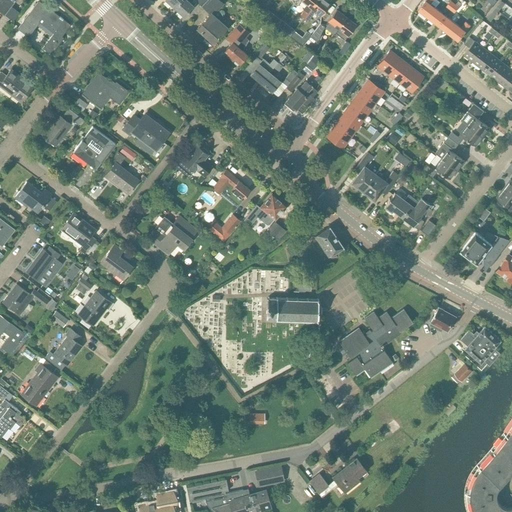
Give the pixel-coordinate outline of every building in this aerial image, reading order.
[(0,0),(0,12),(4,15),(15,0),(0,0)] [(181,0),(174,8),(184,16),(193,6),(187,1),(188,0),(181,0)] [(210,14),(197,28),(206,37),(202,41),(209,47),(212,43),(227,26),(214,15),(224,4),(219,0),(206,0),(201,6),(202,7),(210,14)] [(255,0),(250,6),(257,12),(263,5),(256,0),(255,0)] [(324,0),(318,0),(311,8),(307,13),(304,10),(300,15),(307,21),(315,11),(315,12),(314,14),(318,16),(320,15),(321,16),(330,4),(324,0)] [(311,8),(318,0),(301,0),(311,8)] [(429,18),(437,9),(430,4),(432,0),(425,0),(418,10),(429,18)] [(450,11),(455,4),(457,2),(454,0),(451,0),(446,7),(450,11)] [(496,7),(499,10),(504,3),(501,1),(496,7)] [(50,11),(37,2),(18,29),(28,37),(39,22),(54,33),(43,48),(51,54),(63,38),(61,36),(70,24),(51,10),(50,11)] [(455,4),(450,11),(454,13),(459,7),(455,4)] [(247,5),(244,9),(249,13),(252,9),(247,5)] [(490,21),(499,10),(496,7),(487,18),(490,21)] [(336,9),(327,21),(338,29),(347,17),(336,9)] [(439,25),(448,13),(445,10),(443,13),(437,9),(429,18),(439,25)] [(16,10),(10,19),(13,21),(19,13),(17,11),(16,10)] [(268,10),(263,16),(276,26),(280,20),(268,10)] [(449,33),(457,24),(449,18),(451,15),(448,13),(439,25),(449,33)] [(338,29),(335,33),(339,36),(344,40),(347,36),(356,25),(347,18),(347,17),(338,29)] [(309,38),(320,23),(316,19),(308,30),(309,30),(307,32),(309,33),(307,36),(309,38)] [(457,24),(449,33),(458,41),(466,30),(470,25),(466,22),(461,28),(457,24)] [(239,63),(247,54),(243,50),(249,40),(246,38),(250,33),(239,23),(226,38),(231,43),(224,51),(228,54),(226,55),(232,60),(233,58),(239,63)] [(288,25),(283,31),(284,31),(289,36),(294,30),(288,25)] [(484,36),(488,40),(493,35),(488,31),(484,36)] [(260,37),(256,42),(260,45),(264,40),(260,37)] [(346,40),(338,51),(342,54),(350,44),(346,40)] [(472,62),(483,47),(474,40),(464,55),(472,62)] [(263,43),(254,54),(259,58),(261,56),(267,49),(269,47),(263,43)] [(481,68),(492,54),(483,47),(472,62),(481,68)] [(389,50),(377,66),(388,74),(401,59),(389,50)] [(490,75),(501,61),(492,54),(481,68),(490,75)] [(258,63),(249,74),(260,83),(269,72),(278,61),(273,57),(269,63),(263,58),(258,63)] [(401,59),(388,74),(400,83),(412,68),(401,59)] [(269,72),(260,83),(271,92),(272,91),(280,81),(274,76),(283,65),(278,62),(278,61),(269,72)] [(498,81),(509,67),(501,61),(490,75),(498,81)] [(306,64),(303,68),(309,73),(312,69),(306,64)] [(507,88),(511,81),(511,69),(509,67),(498,81),(507,88)] [(412,68),(400,83),(403,86),(411,92),(423,76),(414,70),(412,68)] [(33,86),(11,69),(6,76),(1,72),(0,73),(0,86),(21,102),(33,86)] [(290,82),(296,75),(295,75),(296,74),(291,70),(285,78),(290,82)] [(296,75),(290,82),(290,83),(286,88),(290,91),(302,78),(303,76),(299,72),(296,76),(296,75)] [(114,85),(98,73),(82,94),(101,108),(109,96),(119,104),(128,92),(116,82),(114,85)] [(438,86),(443,80),(438,76),(433,82),(438,86)] [(368,80),(359,92),(375,103),(383,91),(379,88),(374,84),(368,80)] [(317,91),(305,81),(298,90),(296,88),(286,101),(285,104),(293,111),(296,108),(302,113),(315,99),(312,97),(317,91)] [(359,92),(351,103),(367,114),(375,103),(359,92)] [(351,103),(343,114),(359,125),(367,114),(351,103)] [(461,120),(467,125),(483,137),(490,128),(478,118),(483,111),(484,111),(474,103),(470,108),(461,120)] [(83,119),(68,108),(62,117),(59,114),(52,122),(49,126),(49,127),(42,136),(55,146),(72,124),(71,124),(73,121),(78,125),(83,119)] [(408,109),(404,114),(408,118),(412,113),(408,109)] [(92,110),(88,114),(94,118),(97,114),(92,110)] [(120,114),(116,119),(120,122),(124,117),(120,114)] [(169,132),(145,114),(140,120),(133,115),(123,129),(130,135),(132,132),(156,150),(169,132)] [(343,114),(335,125),(350,137),(359,125),(343,114)] [(327,135),(327,136),(326,136),(342,148),(343,147),(350,137),(335,125),(327,135)] [(476,146),(483,137),(467,125),(460,134),(458,136),(452,132),(448,136),(458,144),(464,136),(476,146)] [(92,126),(73,152),(87,163),(93,156),(96,151),(88,145),(91,140),(102,148),(94,158),(100,162),(115,143),(92,126)] [(379,126),(373,132),(377,135),(383,129),(379,126)] [(391,132),(386,139),(394,145),(399,139),(391,132)] [(454,150),(458,144),(448,136),(435,153),(441,158),(441,157),(457,170),(464,161),(452,151),(453,149),(454,150)] [(201,149),(196,145),(183,161),(194,171),(196,169),(204,175),(212,166),(206,161),(205,162),(203,161),(208,154),(207,153),(207,151),(203,147),(201,149)] [(362,191),(375,174),(365,167),(373,156),(367,152),(355,167),(360,171),(351,182),(362,191)] [(114,155),(102,172),(106,175),(105,176),(128,193),(131,189),(133,190),(134,188),(133,187),(138,180),(119,165),(122,161),(114,155)] [(451,179),(457,170),(441,157),(441,158),(434,167),(435,167),(432,170),(426,165),(423,170),(432,177),(438,170),(451,179)] [(410,163),(404,171),(409,175),(416,167),(410,163)] [(250,190),(238,180),(226,169),(219,178),(220,178),(211,188),(220,195),(228,186),(232,189),(231,190),(242,200),(250,190)] [(375,174),(362,191),(374,200),(382,188),(387,192),(399,176),(393,171),(385,182),(375,174)] [(41,193),(26,181),(19,191),(17,190),(15,194),(16,195),(14,197),(23,204),(24,203),(37,213),(51,194),(44,189),(41,193)] [(164,194),(168,190),(160,183),(157,188),(164,194)] [(511,194),(504,188),(497,197),(509,206),(505,211),(511,216),(511,194)] [(411,205),(401,217),(418,230),(423,221),(419,217),(423,213),(422,212),(429,203),(425,201),(431,193),(425,189),(420,196),(420,197),(421,198),(414,207),(411,205)] [(421,198),(420,197),(417,201),(408,194),(405,199),(395,192),(384,206),(391,212),(392,210),(401,217),(411,205),(414,207),(421,198)] [(275,219),(286,206),(271,193),(260,207),(257,204),(244,220),(250,225),(257,217),(266,225),(269,224),(274,218),(275,219)] [(190,207),(186,213),(192,217),(196,211),(190,207)] [(84,254),(95,240),(91,236),(96,230),(73,212),(62,228),(84,245),(80,250),(84,254)] [(43,215),(39,221),(45,226),(49,220),(43,215)] [(229,235),(241,222),(233,215),(221,228),(229,235)] [(155,229),(147,238),(161,248),(168,254),(172,248),(177,243),(183,249),(192,238),(192,237),(173,222),(165,216),(155,228),(155,229)] [(0,244),(2,246),(14,230),(0,218),(0,244)] [(428,220),(421,231),(423,232),(427,235),(432,229),(435,225),(428,220)] [(213,221),(207,229),(223,243),(229,235),(221,228),(213,221)] [(273,236),(281,226),(275,221),(267,231),(273,236)] [(328,257),(343,247),(329,226),(314,236),(328,257)] [(484,238),(475,232),(461,251),(477,263),(481,258),(490,265),(489,266),(490,266),(510,240),(487,232),(484,238)] [(294,246),(292,243),(286,246),(288,249),(287,250),(291,256),(302,249),(298,243),(294,246)] [(123,280),(130,272),(129,271),(133,266),(119,256),(123,251),(114,244),(100,262),(123,280)] [(26,271),(27,272),(36,279),(38,281),(47,269),(55,258),(56,259),(60,255),(52,248),(49,247),(48,248),(46,251),(42,249),(26,271)] [(223,247),(218,253),(224,257),(229,251),(223,247)] [(511,255),(509,253),(497,271),(507,278),(508,280),(511,283),(511,255)] [(73,264),(66,275),(72,279),(79,269),(73,264)] [(81,277),(77,282),(88,290),(92,285),(85,280),(81,277)] [(17,283),(3,302),(14,310),(15,311),(19,314),(33,296),(45,305),(49,300),(34,289),(31,294),(29,293),(28,292),(17,283)] [(47,287),(44,291),(54,298),(57,295),(47,287)] [(109,309),(113,304),(96,290),(78,314),(93,325),(106,307),(109,309)] [(269,299),(269,297),(268,297),(267,298),(266,319),(267,319),(267,320),(268,320),(268,318),(275,318),(275,319),(317,321),(318,312),(321,312),(321,306),(318,306),(318,299),(276,298),(276,299),(269,299)] [(51,298),(45,307),(46,308),(50,311),(54,306),(56,302),(51,298)] [(444,310),(439,307),(429,325),(442,332),(443,328),(448,331),(452,323),(455,324),(460,316),(459,317),(456,315),(456,314),(452,312),(452,313),(445,309),(444,310)] [(412,322),(403,309),(390,318),(386,311),(377,317),(373,311),(364,317),(373,330),(370,332),(369,330),(365,333),(367,335),(364,336),(358,327),(338,341),(349,357),(350,356),(352,359),(347,362),(356,375),(365,369),(371,377),(392,362),(381,347),(401,333),(399,331),(412,322)] [(63,327),(68,319),(56,310),(50,318),(63,327)] [(23,334),(0,316),(0,331),(2,329),(10,336),(2,346),(10,352),(23,334)] [(501,340),(485,326),(476,336),(469,329),(461,339),(468,345),(465,349),(481,363),(501,340)] [(49,351),(44,357),(61,369),(66,363),(67,364),(82,345),(76,341),(80,336),(70,329),(66,334),(67,335),(53,354),(49,351)] [(56,369),(45,360),(41,364),(40,363),(35,369),(37,371),(20,393),(36,405),(58,377),(53,373),(56,369)] [(450,370),(454,374),(462,382),(472,371),(473,371),(465,363),(461,360),(450,370)] [(20,426),(25,419),(19,414),(21,412),(8,401),(13,395),(0,385),(0,386),(0,385),(0,398),(3,400),(0,404),(0,437),(1,438),(8,428),(9,429),(15,422),(20,426)] [(251,414),(250,414),(250,423),(251,423),(263,423),(263,414),(251,414)] [(401,419),(387,429),(402,447),(410,440),(403,431),(408,426),(401,419)] [(511,425),(511,426),(503,438),(493,450),(488,457),(480,465),(476,469),(471,477),(469,482),(468,488),(467,493),(467,499),(468,504),(470,511),(511,511),(511,510),(511,508),(510,508),(508,508),(505,508),(503,507),(502,508),(500,506),(498,504),(496,503),(495,501),(494,498),(497,498),(497,495),(497,493),(498,490),(496,489),(499,484),(511,470),(511,425)] [(383,428),(378,433),(382,438),(388,434),(383,428)] [(356,458),(332,477),(334,479),(337,483),(344,492),(359,480),(357,477),(366,470),(356,458)] [(258,486),(282,481),(279,468),(255,473),(258,486)] [(311,480),(310,481),(318,492),(327,484),(319,474),(311,480)] [(226,479),(187,488),(189,499),(204,496),(205,498),(205,501),(207,504),(211,509),(215,511),(248,511),(269,506),(265,491),(249,495),(248,488),(229,493),(226,479)] [(158,503),(139,506),(140,511),(171,511),(170,508),(175,507),(172,491),(157,494),(158,503)]
